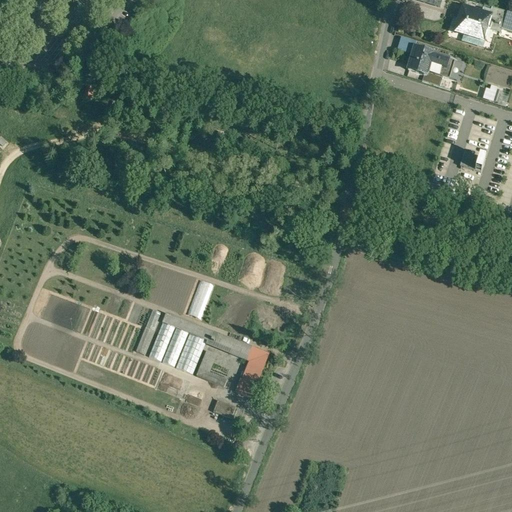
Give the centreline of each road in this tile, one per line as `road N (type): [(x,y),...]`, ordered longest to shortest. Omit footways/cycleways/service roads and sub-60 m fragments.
road 1 (unclassified): [(391,0),(323,296),(235,511)]
road 2 (track): [(348,197),(100,130),(23,150),(0,177)]
